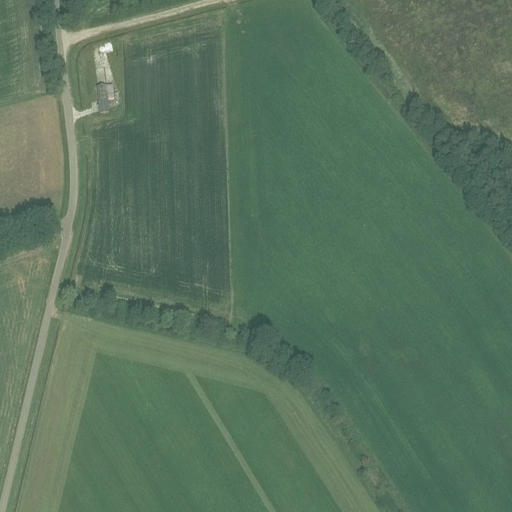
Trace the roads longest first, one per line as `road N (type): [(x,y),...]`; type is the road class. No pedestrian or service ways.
road 1 (unclassified): [(0,511),(72,201),(54,0)]
road 2 (track): [(59,43),(219,0)]
